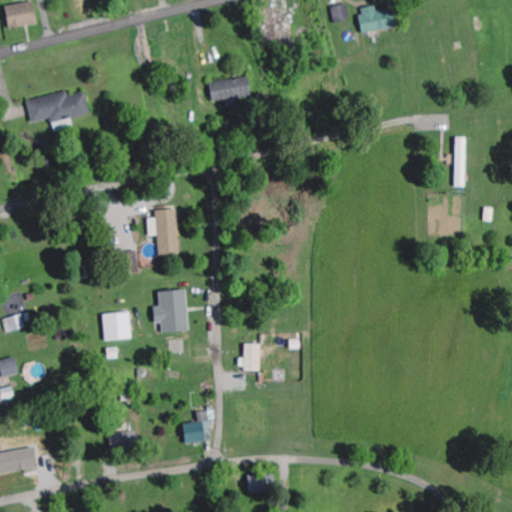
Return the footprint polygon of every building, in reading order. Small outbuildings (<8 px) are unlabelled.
[(7,6),(11,29),(39,24),(35,1),(7,6)] [(352,19),(349,4),(333,7),(336,22),(352,19)] [(398,27),(394,9),(379,12),(377,6),(360,10),(366,34),(398,27)] [(287,32),(285,7),(266,9),(269,34),(287,32)] [(212,82),(214,100),(253,97),(251,78),(212,82)] [(34,125),(92,112),(88,92),(70,96),(69,92),(29,101),(34,125)] [(468,188),(468,138),(457,138),(457,188),(468,188)] [(181,255),(179,210),(157,211),(158,218),(150,219),(151,237),(159,236),(160,256),(181,255)] [(141,272),(138,251),(124,253),(127,274),(141,272)] [(191,332),(189,290),(160,292),(161,307),(156,307),(157,324),(164,324),(164,333),(191,332)] [(108,342),(134,339),(131,312),(105,315),(108,342)] [(263,345),(247,344),(247,359),(241,359),(241,370),(262,371),(263,345)] [(21,374),(16,357),(0,361),(5,378),(21,374)] [(210,412),(199,412),(200,423),(186,424),(187,444),(211,443),(210,412)] [(138,432),(112,433),(113,447),(139,446),(138,432)] [(277,475),(250,475),(251,493),(277,492),(277,475)]
